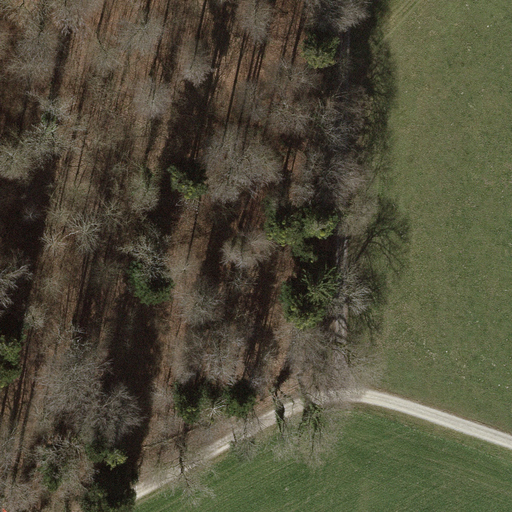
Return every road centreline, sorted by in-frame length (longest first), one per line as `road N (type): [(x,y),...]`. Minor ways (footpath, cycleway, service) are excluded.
road 1 (track): [(99,511),(344,391),(402,401),(511,444)]
road 2 (track): [(344,391),(350,0)]
